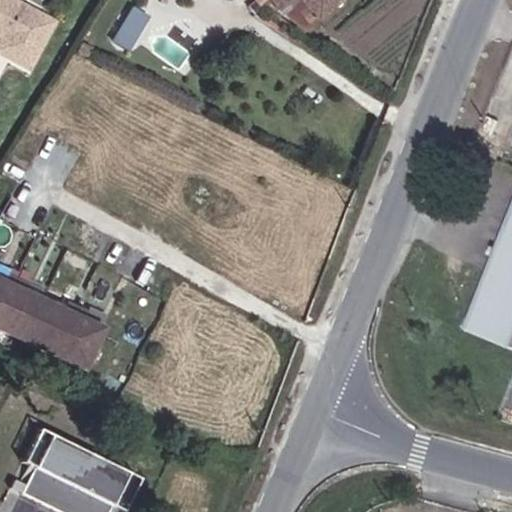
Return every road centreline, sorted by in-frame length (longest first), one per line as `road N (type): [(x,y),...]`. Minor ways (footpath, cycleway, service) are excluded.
road 1 (unclassified): [(316,421),(485,0)]
road 2 (unknown): [(345,348),(44,185)]
road 3 (unknown): [(430,137),(223,0)]
road 4 (unclassified): [(316,421),(511,474)]
